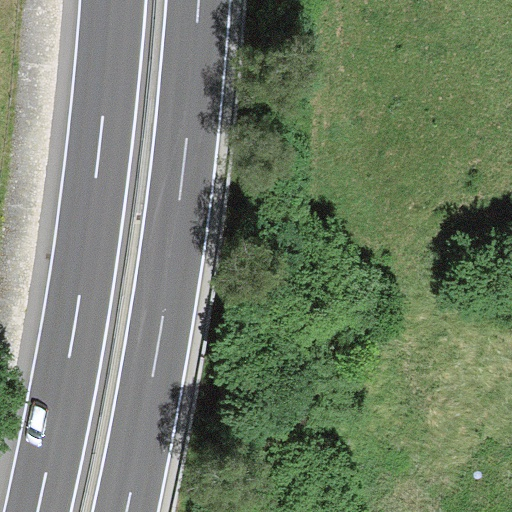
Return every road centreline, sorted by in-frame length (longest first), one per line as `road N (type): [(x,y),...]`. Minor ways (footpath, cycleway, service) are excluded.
road 1 (motorway): [(112,0),(75,318),(37,511)]
road 2 (motorway): [(125,511),(159,336),(197,0)]
